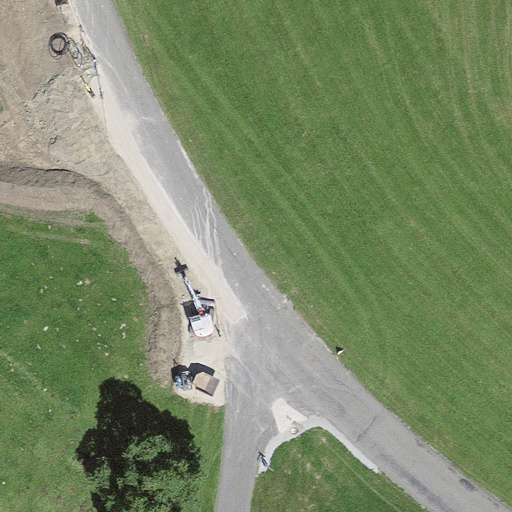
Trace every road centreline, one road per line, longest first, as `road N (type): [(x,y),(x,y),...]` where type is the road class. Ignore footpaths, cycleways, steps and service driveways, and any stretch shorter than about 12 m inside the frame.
road 1 (unclassified): [(263,312),(148,139),(93,0)]
road 2 (unclassified): [(484,511),(441,484),(263,312)]
road 3 (unclassified): [(263,312),(242,511)]
